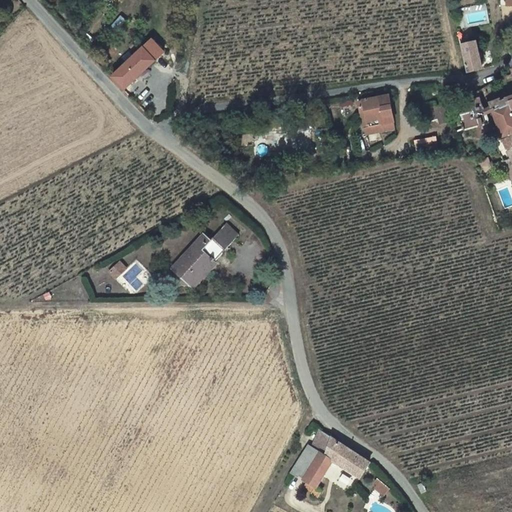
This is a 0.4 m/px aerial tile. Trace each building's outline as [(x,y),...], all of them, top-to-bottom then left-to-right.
[(502,20),(511,19),(511,0),(506,0),(507,4),(501,4),(502,20)] [(460,50),(476,45),(474,40),(459,44),(460,50)] [(148,44),(108,80),(120,94),(162,58),(148,44)] [(476,45),(460,50),(466,76),(483,72),(476,45)] [(511,104),(511,75),(511,76),(511,81),(503,85),(511,105),(511,104)] [(490,107),(491,110),(493,116),(508,110),(511,117),(511,116),(511,104),(511,105),(501,108),(500,103),(490,107)] [(367,134),(392,130),(387,105),(364,109),(367,134)] [(392,130),(367,134),(364,109),(357,112),(362,142),(368,141),(393,137),(392,130)] [(463,114),(468,129),(482,124),(477,110),(463,114)] [(493,116),(503,142),(509,140),(511,138),(511,119),(511,117),(508,110),(493,116)] [(220,237),(211,246),(225,258),(234,248),(220,237)] [(202,240),(170,275),(189,294),(212,271),(199,258),(210,247),(202,240)] [(116,279),(128,267),(121,259),(109,271),(116,279)] [(135,261),(118,279),(127,288),(134,294),(144,283),(137,276),(144,269),(135,261)] [(372,470),(321,434),(312,451),(321,458),(304,485),(316,493),(334,466),(363,483),(372,470)] [(321,458),(312,451),(307,449),(291,477),(304,485),(321,458)] [(372,487),(386,495),(391,487),(377,478),(372,487)]
